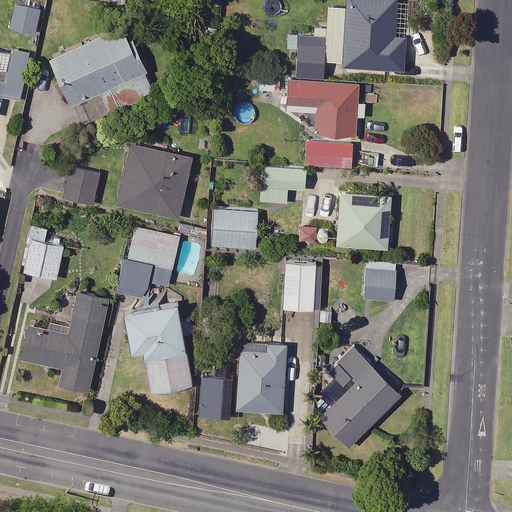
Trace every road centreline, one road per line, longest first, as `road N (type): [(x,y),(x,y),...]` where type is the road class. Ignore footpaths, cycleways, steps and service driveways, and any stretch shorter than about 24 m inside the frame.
road 1 (residential): [(466,511),(498,0)]
road 2 (tertiary): [(0,442),(319,511)]
